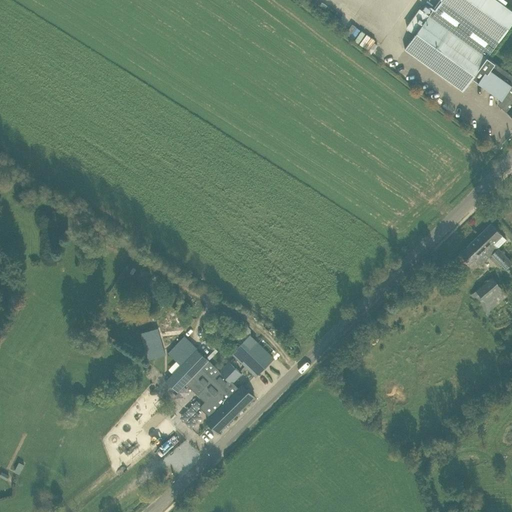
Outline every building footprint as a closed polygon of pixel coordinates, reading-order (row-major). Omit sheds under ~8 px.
[(439,0),(428,16),(404,49),(463,91),(472,79),(477,83),(478,82),(501,99),(499,102),(503,106),(502,108),(511,116),(511,87),(511,86),(511,84),(511,75),(487,58),(511,22),(511,10),(496,0),(439,0)] [(453,259),(465,271),(475,261),(479,266),(491,254),(503,267),(506,269),(511,263),(497,248),(506,239),(502,235),(491,223),(453,259)] [(471,294),(487,312),(507,295),(492,277),(471,294)] [(141,335),(148,359),(165,354),(158,330),(141,335)] [(242,341),(232,352),(249,369),(256,376),(273,358),(250,335),(249,334),(242,341)] [(199,342),(206,349),(210,345),(204,338),(199,342)] [(181,365),(166,380),(178,392),(187,382),(193,376),(205,387),(199,393),(207,401),(201,407),(211,416),(206,421),(217,432),(239,411),(254,396),(242,385),(239,388),(239,389),(232,382),(241,373),(229,361),(228,362),(220,371),(208,359),(197,348),(181,365)] [(2,471),(0,474),(0,475),(7,480),(9,475),(2,471)]
